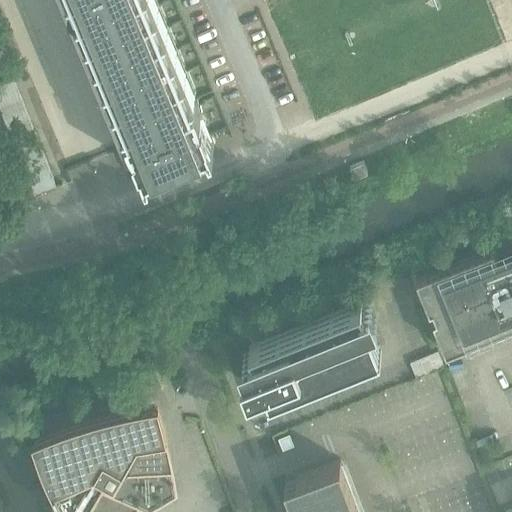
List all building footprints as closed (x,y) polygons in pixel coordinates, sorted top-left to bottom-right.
[(73,0),(75,4),(124,122),(126,122),(128,126),(127,126),(128,129),(130,132),(131,135),(133,137),(134,140),(136,143),(142,157),(142,158),(142,159),(143,160),(143,161),(143,162),(144,164),(144,165),(145,167),(146,170),(148,172),(151,171),(149,165),(160,161),(164,159),(167,169),(194,158),(190,148),(193,147),(208,141),(211,146),(215,145),(214,143),(214,142),(213,141),(213,140),(212,138),(212,137),(211,137),(211,136),(211,135),(210,135),(210,134),(209,133),(209,132),(208,131),(208,130),(207,130),(202,116),(202,113),(201,109),(200,106),(199,103),(198,100),(197,98),(196,98),(194,94),(196,93),(157,0),(73,0)] [(0,83),(0,108),(9,131),(35,196),(35,195),(56,187),(31,122),(13,79),(0,83)] [(363,162),(350,167),(352,173),(354,178),(368,173),(363,162)] [(511,249),(498,255),(494,243),(417,274),(430,306),(433,305),(437,314),(434,315),(447,348),(511,321),(511,249)] [(244,353),(249,365),(242,368),(249,385),(265,378),(270,389),(269,390),(270,392),(382,347),(381,345),(380,345),(362,299),(363,299),(362,297),(249,342),(251,344),(253,348),(250,349),(250,351),(244,353)] [(88,510),(86,511),(128,511),(149,502),(154,499),(164,493),(170,490),(179,484),(176,468),(174,455),(171,441),(169,430),(167,423),(163,409),(159,395),(140,397),(122,401),(109,404),(94,408),(78,413),(63,417),(44,425),(34,430),(37,441),(42,454),(45,461),(48,469),(52,478),(58,491),(61,496),(64,500),(66,505),(70,511),(81,511),(84,508),(88,510)] [(360,511),(340,459),(285,480),(296,511),(360,511)]
